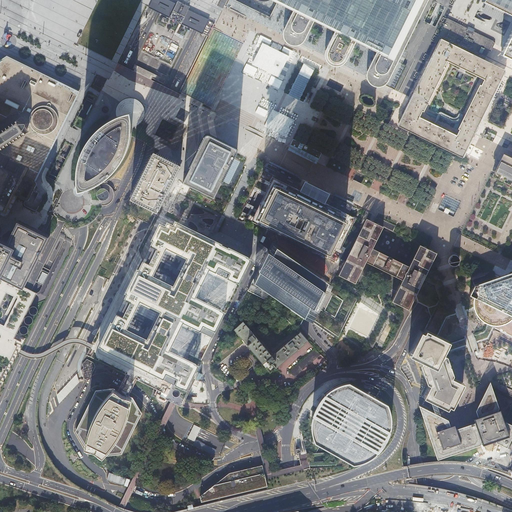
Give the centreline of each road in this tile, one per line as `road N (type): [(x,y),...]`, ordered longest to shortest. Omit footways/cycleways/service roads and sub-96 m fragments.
road 1 (motorway): [(0,15),(259,112),(511,238)]
road 2 (primary): [(0,85),(54,81),(149,99),(384,202)]
road 3 (primary): [(382,144),(177,47),(84,35),(0,50)]
road 4 (residential): [(162,101),(511,273)]
road 5 (residential): [(166,115),(39,379),(31,424),(40,464)]
road 6 (primary): [(511,197),(303,80),(195,0)]
road 7 (primary): [(112,0),(192,87),(384,202)]
road 8 (residential): [(511,166),(206,12)]
road 9 (unclassified): [(239,511),(354,474),(390,450),(400,427),(393,394),(369,377),(331,375)]
road 10 (unclassified): [(511,143),(445,279),(397,348),(356,368)]
road 11 (motorway): [(382,144),(153,0)]
road 12 (tertiary): [(0,438),(115,205)]
road 13 (tertiary): [(81,217),(82,240),(0,413)]
road 14 (residential): [(426,504),(408,386),(394,371),(356,368)]
road 15 (unclassified): [(331,375),(302,395),(285,444),(297,489),(314,511)]
road 16 (secondary): [(157,0),(102,112),(77,126)]
road 17 (motorway): [(511,207),(382,144)]
road 18 (primary): [(245,511),(384,477)]
road 19 (primary): [(384,202),(511,252)]
road 20 (primary): [(384,477),(447,467),(511,483)]
